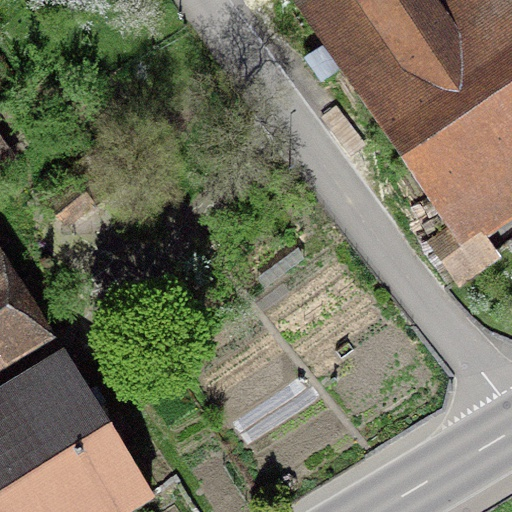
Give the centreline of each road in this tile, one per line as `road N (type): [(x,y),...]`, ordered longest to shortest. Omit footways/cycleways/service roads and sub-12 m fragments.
road 1 (residential): [(204,0),(511,410)]
road 2 (secondary): [(375,511),(511,430)]
